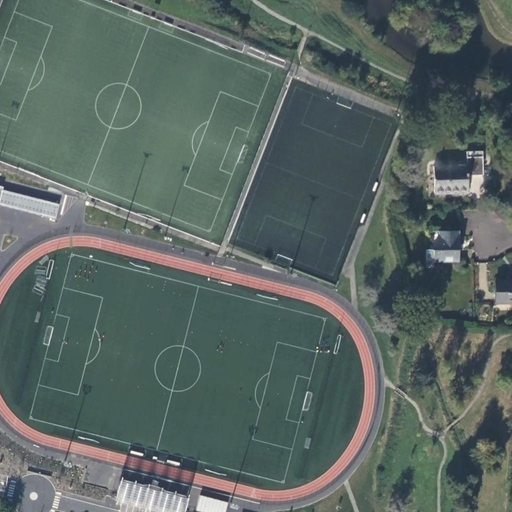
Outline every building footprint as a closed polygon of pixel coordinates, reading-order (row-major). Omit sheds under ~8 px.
[(483,175),(482,157),(481,151),(466,152),(466,165),(433,167),(434,194),(468,192),(467,176),(483,175)] [(0,186),(0,204),(56,218),(59,205),(2,190),(3,187),(0,186)] [(459,236),(459,230),(440,231),(440,249),(433,249),(433,261),(459,260),(459,236)] [(511,279),(497,280),(497,303),(511,302),(511,279)] [(185,495),(122,480),(118,496),(182,511),(185,495)] [(197,511),(225,511),(228,501),(198,495),(195,511),(197,511)]
